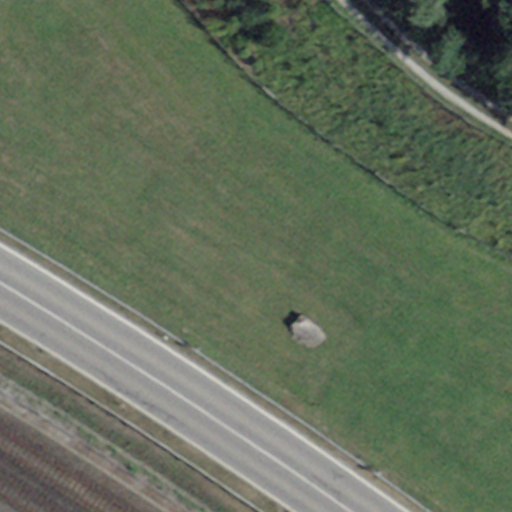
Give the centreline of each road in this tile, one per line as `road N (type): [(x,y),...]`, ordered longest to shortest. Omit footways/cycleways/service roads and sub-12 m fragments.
road 1 (primary): [(349,511),(0,284)]
road 2 (track): [(353,0),(443,89),(511,125)]
